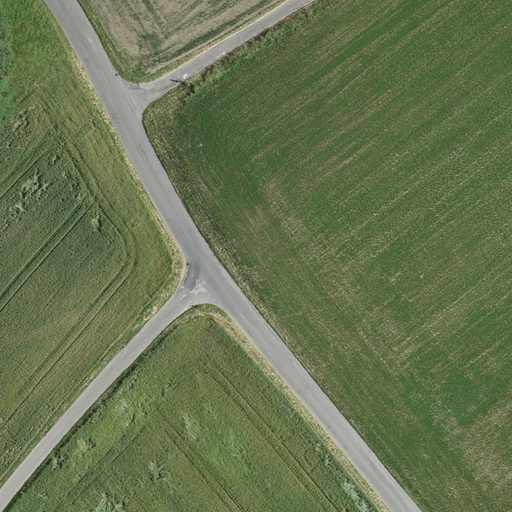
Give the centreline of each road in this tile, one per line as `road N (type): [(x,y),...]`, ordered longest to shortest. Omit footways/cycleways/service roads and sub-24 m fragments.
road 1 (unclassified): [(0,502),(213,271)]
road 2 (unclassified): [(63,0),(213,271)]
road 3 (unclassified): [(213,271),(408,511)]
